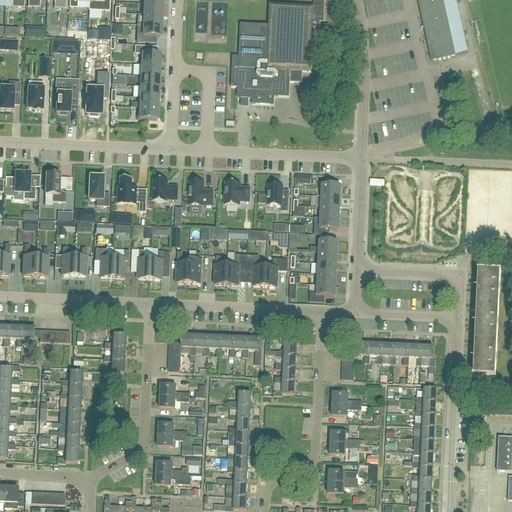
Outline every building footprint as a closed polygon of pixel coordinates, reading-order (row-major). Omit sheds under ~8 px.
[(5,0),(5,2),(12,2),(12,9),(24,10),(24,0),(5,0)] [(47,0),(28,0),(28,9),(40,10),(40,2),(47,2),(47,0)] [(47,0),(47,2),(54,3),(54,10),(66,11),(66,0),(47,0)] [(89,5),(88,13),(89,13),(89,0),(69,0),(69,10),(77,10),(78,4),(89,5)] [(89,0),(89,13),(101,13),(109,14),(109,0),(89,0)] [(331,4),(331,0),(313,0),(313,9),(270,7),(269,28),(241,27),(239,59),(233,59),(231,90),(238,90),(237,100),(242,100),(241,103),(248,103),(248,101),(252,101),(252,107),(274,108),(275,99),(289,100),(290,84),(302,85),(302,74),(311,74),(313,37),(320,38),(320,24),(324,24),(325,4),(331,4)] [(467,56),(454,0),(417,0),(431,63),(456,58),(457,58),(467,56)] [(162,18),(162,7),(142,6),(144,6),(144,17),(162,18)] [(101,21),(101,13),(89,13),(88,20),(101,21)] [(162,18),(144,17),(143,28),(161,28),(162,18)] [(137,27),(136,45),(144,46),(145,39),(161,40),(161,28),(143,28),(137,27)] [(87,41),(87,33),(67,32),(67,40),(87,41)] [(110,32),(98,32),(98,42),(109,43),(110,32)] [(10,43),(0,42),(0,52),(9,53),(10,43)] [(54,50),(66,50),(65,56),(77,57),(78,45),(54,44),(54,50)] [(142,56),(141,68),(159,68),(160,57),(149,56),(149,50),(135,49),(135,56),(142,56)] [(39,60),(39,76),(38,80),(48,80),(49,77),(49,61),(39,60)] [(141,74),(141,68),(133,67),(133,78),(141,78),(141,74)] [(159,79),(159,68),(141,68),(141,74),(141,78),(159,79)] [(86,100),(85,108),(86,108),(86,117),(89,117),(89,119),(98,120),(98,117),(101,118),(101,101),(107,102),(109,76),(97,75),(96,92),(87,91),(87,100),(86,100)] [(112,87),(126,88),(127,78),(112,77),(112,87)] [(141,78),(140,89),(159,90),(159,79),(141,78)] [(13,97),(20,97),(20,85),(9,84),(8,90),(0,89),(0,112),(13,113),(13,97)] [(28,85),(28,95),(25,95),(25,102),(27,102),(27,112),(33,113),(33,114),(42,115),(43,85),(28,85)] [(67,116),(70,116),(71,86),(66,86),(65,92),(57,91),(57,98),(55,98),(54,105),(56,106),(56,116),(59,116),(59,118),(67,118),(67,116)] [(159,90),(140,89),(140,99),(137,99),(137,100),(158,101),(159,90)] [(137,111),(158,112),(158,101),(137,100),(137,105),(130,105),(130,110),(137,111)] [(158,112),(137,111),(136,122),(157,123),(158,112)] [(4,189),(3,199),(6,200),(6,199),(13,199),(13,203),(24,204),(24,202),(35,203),(35,190),(29,190),(30,176),(15,175),(15,181),(6,180),(5,189),(4,189)] [(65,205),(65,193),(59,193),(60,177),(46,177),(45,197),(53,198),(52,205),(65,205)] [(89,199),(88,203),(96,203),(96,209),(109,209),(109,197),(103,196),(103,179),(101,179),(101,177),(92,177),(92,179),(89,179),(89,190),(87,189),(87,198),(89,199)] [(117,206),(136,207),(137,190),(132,190),(132,181),(119,180),(119,189),(117,189),(117,206)] [(153,204),(166,204),(167,202),(177,202),(178,189),(171,189),(170,189),(167,189),(167,182),(154,182),(153,204)] [(190,183),(189,208),(203,209),(203,208),(213,208),(213,193),(206,193),(206,195),(204,195),(204,184),(190,183)] [(240,186),(226,185),(225,208),(239,208),(240,204),(249,204),(250,191),(242,191),(242,192),(240,192),(240,186)] [(281,214),(288,214),(289,202),(282,202),(283,188),(268,187),(267,208),(281,209),(281,214)] [(322,188),(322,199),(340,200),(341,188),(322,188)] [(317,199),(316,209),(321,210),(340,211),(340,200),(322,199),(317,199)] [(321,210),(321,220),(339,221),(340,211),(321,210)] [(76,223),(86,224),(86,214),(76,213),(76,223)] [(252,231),(253,213),(244,213),(243,231),(252,231)] [(315,220),(314,237),(330,238),(330,232),(339,233),(339,221),(321,220),(315,220)] [(219,231),(235,231),(235,223),(220,223),(219,231)] [(288,234),(288,227),(259,225),(259,232),(288,234)] [(58,226),(58,238),(66,238),(66,226),(58,226)] [(210,232),(202,231),(201,243),(209,243),(210,232)] [(229,232),(212,232),(211,243),(229,243),(229,232)] [(250,234),(249,242),(257,242),(257,234),(250,234)] [(310,250),(310,255),(319,256),(319,255),(337,256),(338,245),(317,244),(317,250),(310,250)] [(0,252),(0,277),(8,278),(10,247),(5,247),(5,253),(0,252)] [(35,279),(36,254),(29,254),(29,248),(24,248),(23,279),(35,279)] [(61,279),(73,279),(74,257),(67,256),(68,250),(63,250),(61,279)] [(36,254),(35,279),(47,280),(48,251),(43,251),(43,257),(36,257),(37,254),(36,254)] [(74,257),(73,279),(85,280),(87,251),(82,251),(81,257),(74,257)] [(100,280),(112,281),(113,258),(106,258),(106,252),(95,252),(95,264),(100,264),(100,280)] [(113,258),(112,281),(124,281),(125,263),(129,263),(130,254),(124,254),(124,253),(113,252),(113,258)] [(138,282),(150,283),(151,259),(144,259),(145,253),(139,253),(138,282)] [(152,259),(151,259),(150,283),(162,283),(163,268),(170,268),(171,255),(163,255),(158,254),(158,260),(152,260),(152,259)] [(176,286),(188,286),(189,261),(183,261),(183,255),(178,255),(176,286)] [(319,255),(319,256),(319,266),(337,267),(337,256),(319,255)] [(189,261),(188,286),(200,287),(201,274),(206,275),(207,256),(202,256),(197,256),(196,262),(189,261)] [(228,263),(227,288),(239,289),(239,274),(247,274),(247,258),(240,258),(235,258),(235,263),(228,263)] [(247,258),(247,274),(254,274),(253,289),(265,290),(266,265),(259,265),(260,259),(254,258),(247,258)] [(216,259),(215,288),(227,288),(228,263),(227,263),(227,266),(221,265),(221,259),(216,259)] [(266,265),(265,290),(277,290),(278,274),(288,274),(288,262),(278,262),(273,262),(273,268),(267,267),(267,265),(266,265)] [(337,267),(319,266),(318,277),(336,278),(337,267)] [(477,273),(478,273),(477,308),(499,309),(500,275),(501,275),(501,274),(477,273)] [(318,288),(336,288),(336,278),(318,277),(318,287),(318,288)] [(335,300),(336,288),(318,288),(318,287),(315,287),(315,294),(310,294),(310,305),(325,306),(325,299),(335,300)] [(499,309),(477,308),(475,343),(497,345),(499,309)] [(7,342),(7,329),(0,329),(0,341),(3,342),(3,350),(9,350),(9,342),(7,342)] [(19,343),(20,330),(7,329),(7,342),(9,342),(16,342),(16,350),(22,351),(22,343),(19,343)] [(19,343),(22,343),(29,343),(29,351),(34,351),(35,346),(39,346),(39,345),(39,334),(33,334),(33,331),(20,330),(19,343)] [(112,350),(124,351),(125,337),(112,337),(112,346),(104,346),(104,352),(112,352),(112,350)] [(194,351),(195,338),(182,338),(181,350),(190,350),(190,359),(196,359),(196,351),(194,351)] [(207,351),(208,339),(195,338),(194,351),(196,351),(203,351),(203,359),(209,359),(209,351),(207,351)] [(220,352),(221,339),(208,339),(207,351),(209,351),(216,352),(216,360),(222,360),(222,352),(220,352)] [(233,352),(234,340),(221,339),(220,352),(222,352),(229,352),(229,360),(233,360),(235,361),(235,352),(233,352)] [(246,353),(247,341),(234,340),(233,352),(235,352),(242,353),(242,361),(248,361),(248,353),(246,353)] [(246,353),(248,353),(255,353),(255,369),(261,369),(261,353),(259,353),(260,341),(247,341),(246,353)] [(497,380),(495,380),(497,345),(475,343),(473,378),(472,378),(472,379),(496,380),(497,380)] [(284,358),(296,359),(297,345),(285,345),(284,354),(276,354),(276,359),(276,360),(284,360),(284,358)] [(368,359),(369,346),(355,346),(355,354),(355,358),(364,358),(364,366),(370,367),(370,359),(368,359)] [(381,359),(381,347),(369,346),(368,359),(370,359),(377,359),(377,367),(383,367),(383,359),(381,359)] [(394,347),(381,347),(381,359),(383,359),(390,360),(390,368),(396,368),(396,360),(394,360),(394,347)] [(407,360),(407,348),(394,347),(394,360),(396,360),(403,360),(403,368),(409,368),(409,360),(407,360)] [(416,369),(422,369),(422,361),(420,361),(420,349),(407,348),(407,360),(409,360),(416,361),(416,369)] [(433,361),(434,349),(420,349),(420,361),(422,361),(429,361),(429,369),(435,370),(435,361),(433,361)] [(123,364),(124,351),(112,350),(112,352),(111,359),(103,359),(103,365),(111,365),(111,363),(123,364)] [(276,367),(275,373),(283,373),(283,371),(296,371),(296,359),(284,358),(284,360),(283,367),(276,367)] [(123,377),(123,364),(111,363),(111,365),(110,372),(103,372),(102,378),(110,378),(110,376),(123,377)] [(0,383),(10,384),(10,382),(11,375),(19,375),(19,369),(11,369),(11,371),(0,370),(0,383)] [(275,380),(275,386),(283,386),(283,384),(295,384),(296,371),(283,371),(283,373),(283,380),(275,380)] [(69,387),(81,388),(81,375),(69,374),(69,384),(61,383),(60,389),(68,389),(69,387)] [(0,396),(9,397),(10,395),(10,387),(18,388),(18,382),(10,382),(10,384),(0,383),(0,396)] [(275,386),(274,399),(282,399),(282,397),(295,398),(295,384),(283,384),(283,386),(275,386)] [(80,401),(81,388),(69,387),(68,389),(68,397),(60,396),(60,402),(68,403),(68,400),(80,401)] [(176,388),(160,388),(160,399),(189,401),(190,396),(176,395),(176,388)] [(424,404),(436,405),(437,391),(424,391),(424,400),(416,400),(416,406),(424,406),(424,404)] [(0,409),(9,410),(9,408),(9,401),(17,401),(18,395),(10,395),(9,397),(0,396),(0,409)] [(230,404),(230,410),(238,411),(238,408),(250,409),(251,395),(238,395),(238,405),(230,404)] [(332,407),(362,409),(362,404),(348,403),(349,396),(333,396),(332,407)] [(196,401),(189,401),(160,399),(159,411),(181,412),(181,405),(195,406),(196,401)] [(79,414),(80,401),(68,400),(68,403),(67,410),(59,409),(59,415),(67,416),(67,413),(79,414)] [(435,417),(436,405),(424,404),(424,406),(423,413),(415,413),(415,419),(423,419),(423,417),(435,417)] [(361,413),(362,409),(332,407),(332,419),(347,419),(348,413),(361,413)] [(0,422),(8,423),(8,421),(9,414),(17,414),(17,410),(17,408),(9,408),(9,410),(0,409),(0,422)] [(250,422),(250,409),(238,408),(238,411),(237,418),(230,417),(229,423),(237,424),(237,421),(250,422)] [(79,427),(79,414),(67,413),(67,416),(67,423),(59,422),(58,428),(59,428),(66,428),(67,426),(79,427)] [(435,430),(435,417),(423,417),(423,419),(423,426),(415,426),(415,432),(422,432),(423,430),(435,430)] [(0,435),(7,436),(7,434),(8,426),(16,427),(16,423),(16,421),(8,421),(8,423),(0,422),(0,435)] [(249,435),(250,422),(237,421),(237,424),(237,431),(229,430),(229,436),(237,437),(237,434),(249,435)] [(78,440),(79,427),(67,426),(66,428),(66,435),(58,435),(58,441),(66,441),(66,439),(78,440)] [(158,438),(188,439),(188,435),(174,434),(174,427),(158,427),(158,438)] [(434,443),(435,430),(423,430),(422,432),(422,439),(414,439),(414,445),(422,445),(422,443),(434,443)] [(0,435),(0,448),(7,449),(7,447),(7,439),(15,440),(16,434),(7,434),(7,436),(0,435)] [(228,443),(228,449),(236,449),(236,447),(249,448),(249,435),(237,434),(237,437),(236,444),(228,443)] [(330,446),(360,447),(360,443),(346,442),(347,435),(331,434),(330,446)] [(158,438),(157,450),(173,450),(174,443),(182,444),(187,444),(188,439),(158,438)] [(77,453),(78,440),(66,439),(66,441),(65,448),(58,448),(57,454),(65,454),(65,452),(77,453)] [(182,444),(182,449),(191,449),(192,440),(188,439),(187,444),(182,444)] [(511,511),(511,440),(498,440),(497,474),(511,475),(511,470),(511,479),(511,480),(511,485),(508,485),(507,504),(511,504),(511,511)] [(434,456),(434,443),(422,443),(422,445),(421,452),(414,452),(413,458),(421,458),(421,456),(434,456)] [(359,452),(360,447),(330,446),(330,457),(346,458),(346,451),(359,452)] [(7,449),(0,448),(0,461),(6,462),(7,452),(14,453),(15,447),(7,447),(7,449)] [(248,461),(249,448),(236,447),(236,449),(236,457),(228,456),(227,462),(235,463),(236,460),(248,461)] [(57,461),(57,467),(64,467),(64,465),(77,466),(77,453),(65,452),(65,454),(65,461),(57,461)] [(433,469),(434,456),(421,456),(421,458),(421,465),(413,465),(413,469),(413,471),(421,471),(421,469),(433,469)] [(227,475),(235,476),(235,473),(247,474),(248,461),(236,460),(235,463),(235,469),(227,469),(227,475)] [(188,478),(189,471),(182,470),(182,474),(172,473),(172,466),(156,465),(156,477),(188,478)] [(412,478),(412,484),(420,484),(420,481),(432,482),(433,469),(421,469),(421,471),(420,478),(412,478)] [(247,487),(247,474),(235,473),(235,476),(234,483),(218,482),(218,486),(226,486),(226,488),(234,489),(234,486),(247,487)] [(329,473),(328,485),(358,486),(358,482),(358,475),(345,474),(329,473)] [(191,478),(188,478),(156,477),(155,488),(171,489),(172,482),(175,482),(176,487),(191,488),(191,478)] [(432,495),(432,482),(420,481),(420,484),(420,491),(412,491),(411,497),(419,497),(420,494),(432,495)] [(358,491),(358,486),(328,485),(328,496),(344,497),(344,490),(358,491)] [(246,499),(247,487),(234,486),(234,489),(234,496),(226,495),(226,501),(234,502),(234,499),(246,499)] [(4,490),(4,506),(3,511),(14,511),(15,511),(16,509),(22,510),(23,496),(17,496),(17,491),(4,490)] [(431,508),(432,495),(420,494),(419,497),(411,497),(411,504),(411,510),(419,510),(419,507),(431,508)] [(245,511),(246,499),(234,499),(234,502),(233,509),(225,508),(214,508),(214,511),(245,511)] [(117,511),(118,509),(110,509),(110,503),(105,503),(104,511),(117,511)]
